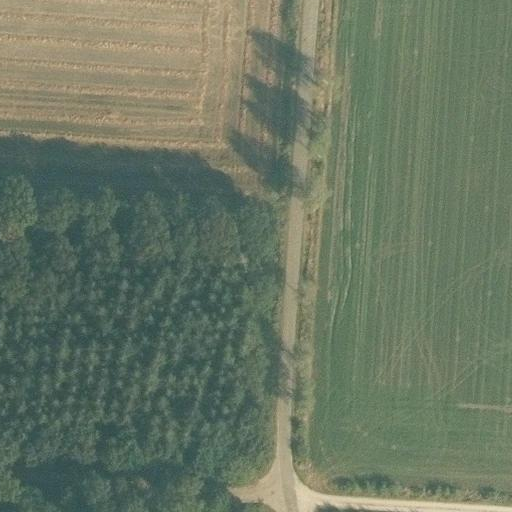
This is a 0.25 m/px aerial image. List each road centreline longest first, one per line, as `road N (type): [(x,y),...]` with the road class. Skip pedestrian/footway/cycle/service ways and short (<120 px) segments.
road 1 (unclassified): [(286,511),(281,422),(310,0)]
road 2 (track): [(0,477),(509,511)]
